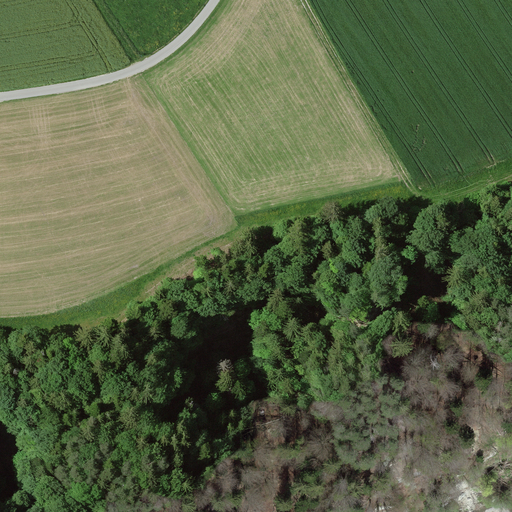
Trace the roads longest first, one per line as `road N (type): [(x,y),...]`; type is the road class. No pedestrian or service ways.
road 1 (unclassified): [(0,97),(136,68),(178,42),(214,0)]
road 2 (track): [(300,0),(408,181)]
